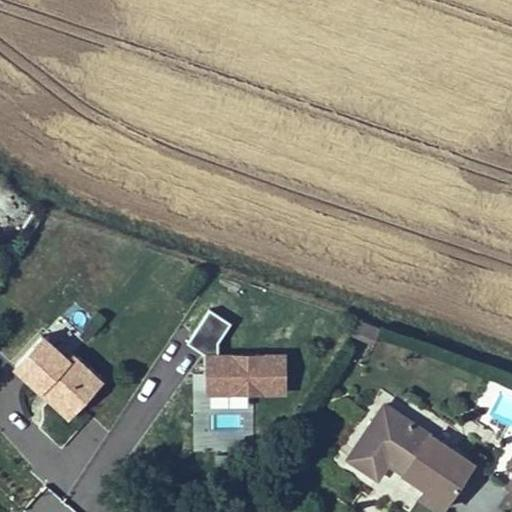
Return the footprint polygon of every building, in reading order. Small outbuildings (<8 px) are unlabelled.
[(78,291),(59,315),(82,333),(101,308),(78,291)] [(232,326),(213,312),(192,340),(211,354),(232,326)] [(48,392),(78,418),(103,389),(73,363),(68,368),(40,343),(12,374),(41,399),(48,392)] [(285,355),(208,355),(208,397),(285,397),(285,355)] [(70,426),(78,418),(48,392),(41,399),(70,426)] [(443,511),(477,464),(441,439),(385,404),(347,462),(378,482),(388,468),(411,483),(424,492),(420,499),(439,511),(443,511)] [(242,415),(215,415),(215,429),(242,429),(242,415)] [(216,437),(215,457),(234,457),(234,438),(216,437)]
